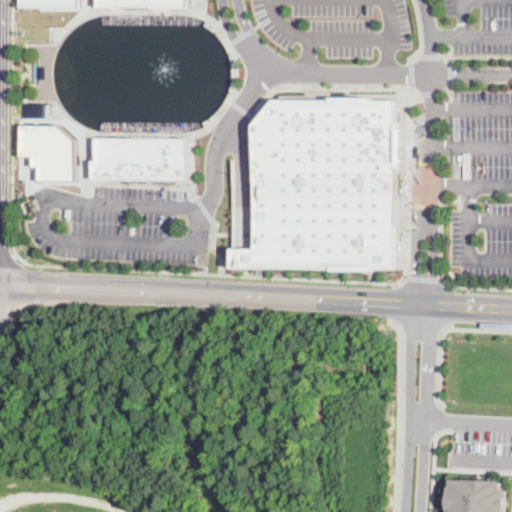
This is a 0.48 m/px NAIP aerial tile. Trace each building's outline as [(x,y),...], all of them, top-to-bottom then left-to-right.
[(22,0),(22,6),(81,8),(81,0),(22,0)] [(192,0),(192,9),(101,8),(101,0),(192,0)] [(376,96),(376,99),(398,99),(398,142),(399,142),(399,158),(402,158),(402,209),(400,209),(400,225),(398,225),(398,267),(375,267),(375,270),(335,270),(335,267),(235,267),(235,248),(259,248),(259,124),(280,99),(335,99),(335,96),(376,96)] [(24,124),(24,156),(36,156),(36,166),(43,166),(43,180),(80,180),(81,140),(65,124),(24,124)] [(107,181),(96,180),(96,162),(100,162),(100,139),(191,139),(191,181),(107,181)] [(467,478),(496,479),(496,480),(503,481),(503,488),(507,488),(506,511),(450,511),(451,508),(449,508),(450,486),(452,486),(452,478),(467,479),(467,478)]
